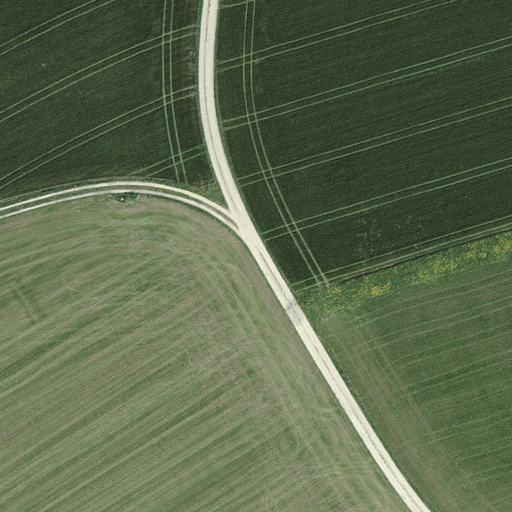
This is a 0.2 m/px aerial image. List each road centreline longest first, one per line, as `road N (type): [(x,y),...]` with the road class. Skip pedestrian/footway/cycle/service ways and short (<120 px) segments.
road 1 (track): [(423,511),(318,360),(240,224),(206,118),(211,0)]
road 2 (track): [(240,224),(181,195),(143,187),(67,193),(0,212)]
